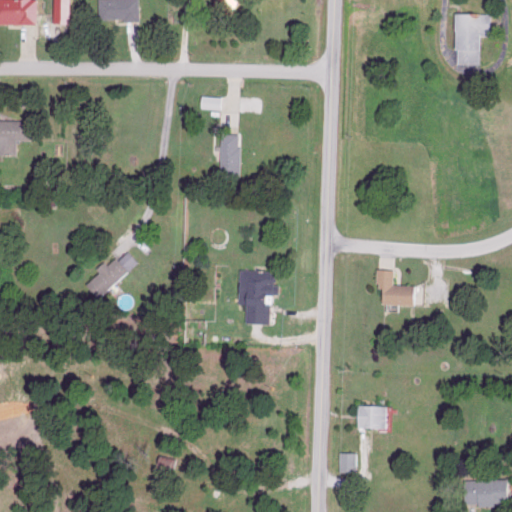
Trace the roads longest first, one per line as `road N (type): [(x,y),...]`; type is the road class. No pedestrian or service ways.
road 1 (residential): [(318,511),(336,0)]
road 2 (residential): [(0,67),(334,68)]
road 3 (residential): [(326,243),(472,249),(511,235)]
